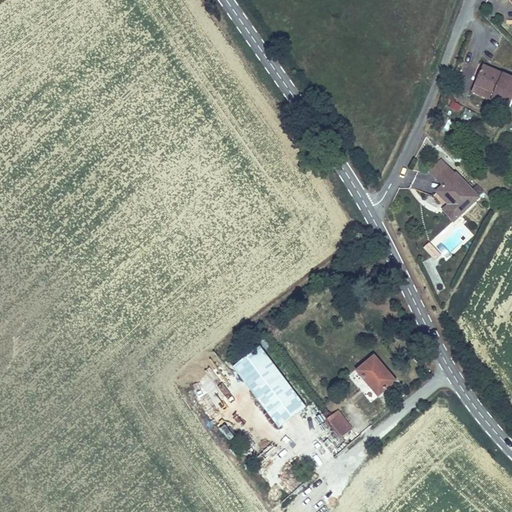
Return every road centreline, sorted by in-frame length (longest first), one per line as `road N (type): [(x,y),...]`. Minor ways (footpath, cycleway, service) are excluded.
road 1 (secondary): [(226,0),(350,174),(479,406),(511,441)]
road 2 (unknown): [(458,367),(332,474),(296,424)]
